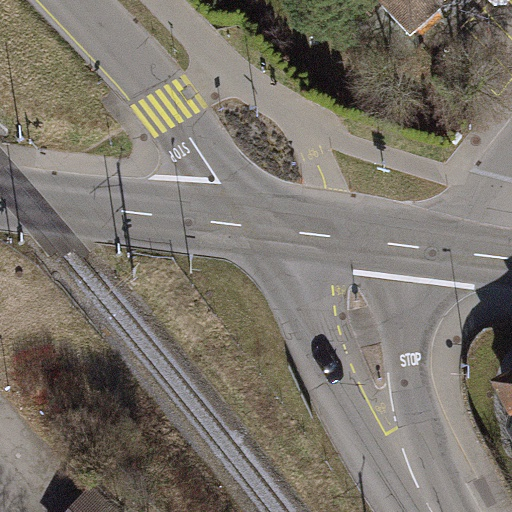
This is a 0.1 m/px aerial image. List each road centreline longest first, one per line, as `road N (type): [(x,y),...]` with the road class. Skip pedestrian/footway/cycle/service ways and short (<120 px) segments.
road 1 (tertiary): [(429,511),(373,360),(344,240)]
road 2 (tertiary): [(225,225),(216,179),(172,108),(71,0)]
road 3 (secondary): [(0,197),(225,225)]
